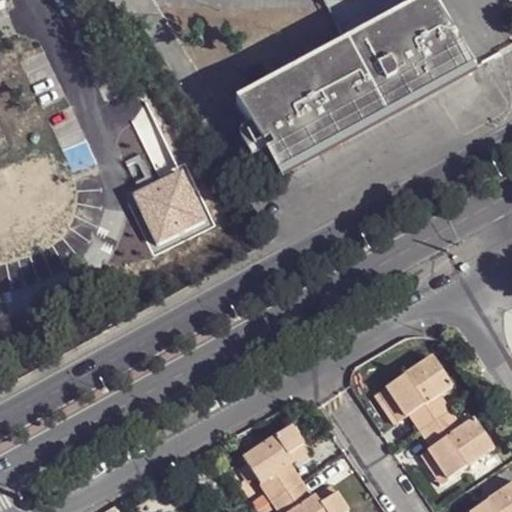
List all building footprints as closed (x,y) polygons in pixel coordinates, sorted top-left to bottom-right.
[(436,0),(427,0),(240,104),(268,146),(273,143),(276,150),(269,154),(276,166),(283,180),(474,77),(470,71),(477,68),(465,46),(460,49),(457,42),(461,40),(436,0)] [(215,140),(226,134),(219,124),(209,117),(204,120),(215,140)] [(245,166),(226,134),(215,140),(233,172),(245,166)] [(156,242),(205,221),(182,170),(135,193),(156,242)] [(440,398),(453,390),(432,360),(405,377),(406,378),(424,407),(439,397),(440,398)] [(406,378),(385,391),(404,420),(409,417),(424,407),(406,378)] [(404,420),(385,391),(377,397),(397,425),(404,420)] [(450,412),(440,398),(439,397),(424,407),(409,417),(419,433),(450,412)] [(431,450),(462,429),(457,422),(450,412),(419,433),(431,450)] [(462,429),(473,422),(468,415),(457,422),(462,429)] [(494,452),(474,421),(473,422),(462,429),(431,450),(427,453),(446,483),(494,452)] [(243,460),(262,487),(293,468),(295,466),(289,458),(306,447),(294,428),(243,460)] [(289,458),(295,466),(312,455),(306,447),(289,458)] [(446,483),(427,453),(419,458),(439,487),(446,483)] [(262,487),(273,503),(303,483),(293,468),(262,487)] [(279,511),(294,511),(314,499),(303,483),(273,503),(277,509),(279,511)] [(323,506),(339,495),(333,486),(316,497),(323,506)] [(511,511),(511,487),(474,511),(511,511)] [(294,511),(350,511),(339,495),(323,506),(316,497),(314,499),(294,511)] [(273,503),(259,511),(271,511),(277,509),(273,503)]
